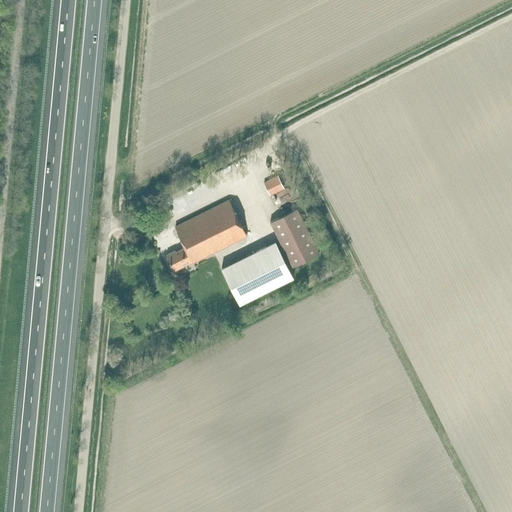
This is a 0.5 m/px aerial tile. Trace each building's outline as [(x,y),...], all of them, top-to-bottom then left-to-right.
[(264,182),(271,195),(285,188),(278,175),(264,182)] [(194,262),(247,235),(230,200),(176,226),(186,245),(168,254),(174,269),(194,260),(194,262)] [(321,253),(298,208),(270,221),(293,266),(321,253)] [(276,240),(222,268),(240,304),(294,276),(276,240)] [(171,285),(180,277),(173,269),(164,277),(171,285)]
